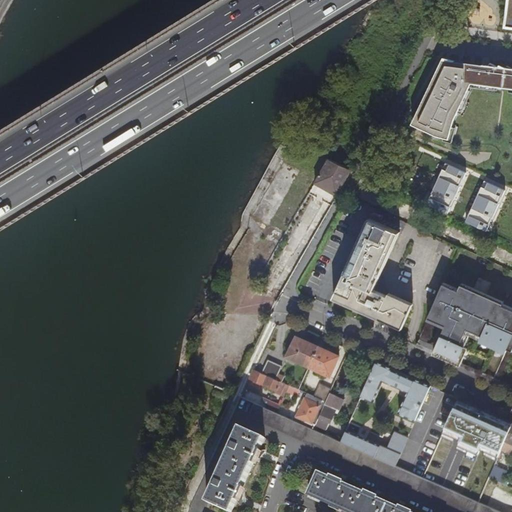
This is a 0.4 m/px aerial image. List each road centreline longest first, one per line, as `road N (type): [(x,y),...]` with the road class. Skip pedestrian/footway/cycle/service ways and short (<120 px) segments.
road 1 (motorway): [(0,198),(314,0)]
road 2 (motorway): [(257,0),(0,159)]
road 3 (residential): [(281,302),(511,407)]
